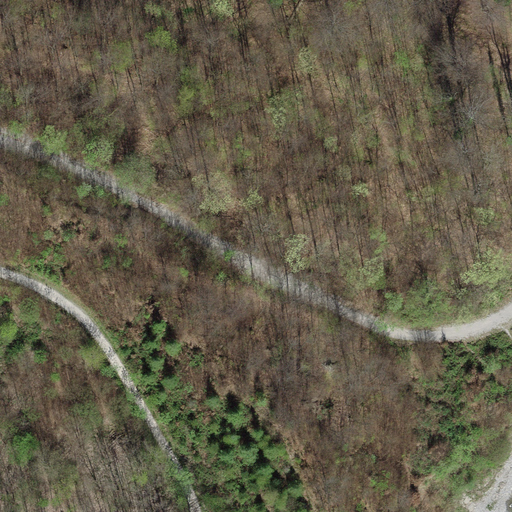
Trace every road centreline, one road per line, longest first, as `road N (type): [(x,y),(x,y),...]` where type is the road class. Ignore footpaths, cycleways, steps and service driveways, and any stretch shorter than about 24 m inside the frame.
road 1 (track): [(0,134),(375,326),(436,335),(479,327),(511,309)]
road 2 (track): [(197,511),(92,328),(67,303),(0,272)]
